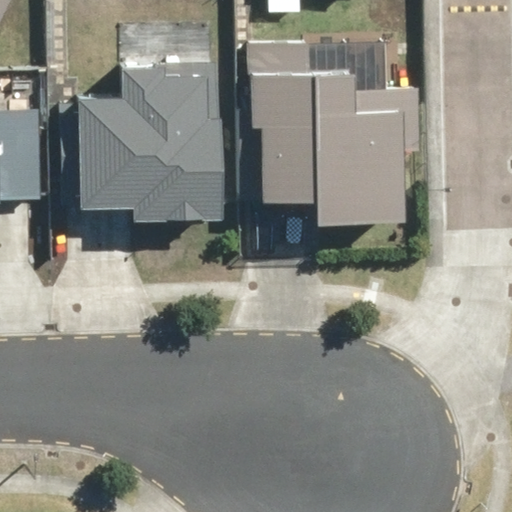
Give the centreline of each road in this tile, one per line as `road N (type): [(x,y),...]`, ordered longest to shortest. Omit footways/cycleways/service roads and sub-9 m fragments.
road 1 (residential): [(464,0),(464,344),(338,468)]
road 2 (residential): [(338,468),(146,398),(0,398)]
